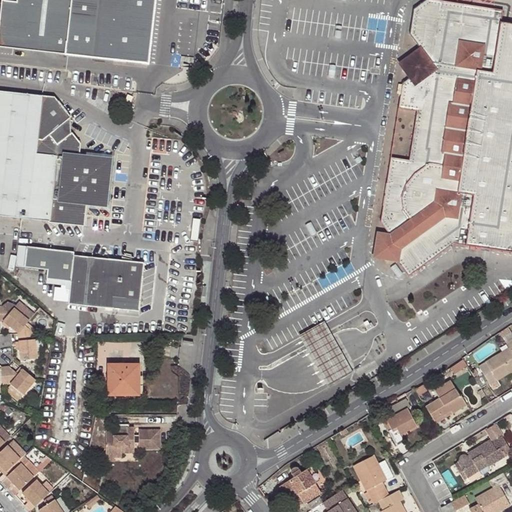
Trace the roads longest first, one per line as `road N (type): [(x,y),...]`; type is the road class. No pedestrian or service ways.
road 1 (unclassified): [(276,455),(511,311)]
road 2 (unclassified): [(204,403),(226,195)]
road 3 (residential): [(511,401),(407,464)]
